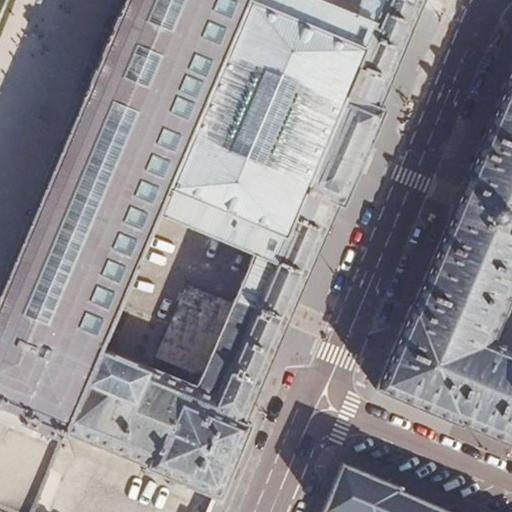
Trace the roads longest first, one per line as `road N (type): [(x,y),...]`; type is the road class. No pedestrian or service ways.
road 1 (secondary): [(482,0),(314,398)]
road 2 (residential): [(314,398),(511,481)]
road 3 (secondary): [(267,511),(314,398)]
